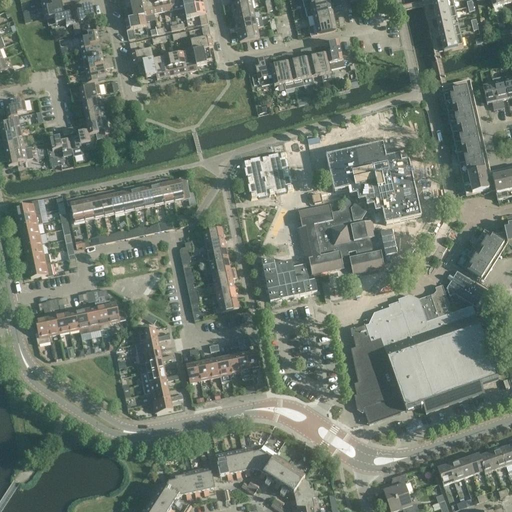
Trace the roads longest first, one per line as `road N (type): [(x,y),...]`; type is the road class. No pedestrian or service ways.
road 1 (residential): [(9,301),(85,285),(86,255),(171,239),(190,343),(257,329)]
road 2 (residential): [(386,36),(365,30),(228,60),(214,0)]
road 3 (tertiary): [(23,361),(25,372),(70,409),(109,432),(133,433)]
road 4 (unclassified): [(410,455),(404,436),(511,391)]
road 5 (unclassified): [(316,419),(324,382),(311,322),(279,329)]
road 6 (tertiary): [(133,433),(23,361)]
road 7 (tertiary): [(133,433),(260,409)]
